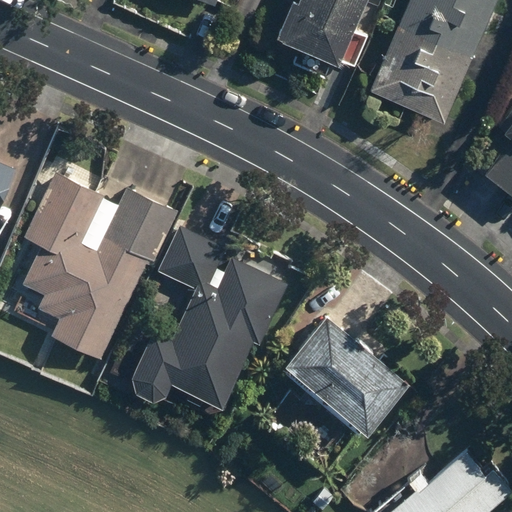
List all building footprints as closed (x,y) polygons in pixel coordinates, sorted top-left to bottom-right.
[(289,0),(276,32),(339,59),(365,0),(289,0)] [(409,0),(372,86),(445,118),(496,0),(409,0)] [(511,105),(489,136),(501,146),(485,167),(511,187),(511,105)] [(0,204),(17,165),(0,157),(0,204)] [(51,332),(102,355),(148,255),(154,257),(178,206),(128,182),(120,199),(55,169),(26,233),(41,240),(23,279),(45,290),(39,303),(60,313),(51,332)] [(172,378),(224,401),(254,336),(261,340),(290,278),(233,252),(227,266),(218,262),(228,242),(180,220),(158,266),(197,284),(173,334),(156,326),(133,374),(136,388),(152,395),(167,389),(172,378)] [(410,376),(328,307),(285,358),(368,426),(410,376)] [(385,511),(479,511),(511,485),(511,481),(493,459),(485,466),(468,444),(385,511)]
